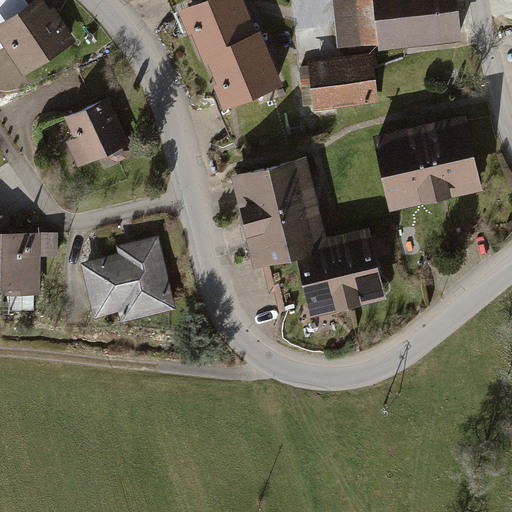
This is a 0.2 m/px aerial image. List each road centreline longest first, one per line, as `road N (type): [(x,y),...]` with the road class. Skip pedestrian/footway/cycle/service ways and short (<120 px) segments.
road 1 (residential): [(511,267),(392,360),(355,374),(280,367),(245,339),(223,303),(173,110),(149,53),(99,0)]
road 2 (track): [(280,367),(243,379),(0,355)]
road 3 (residential): [(481,0),(511,122)]
